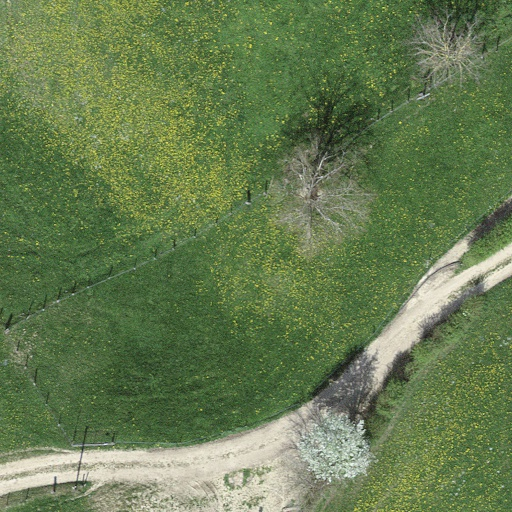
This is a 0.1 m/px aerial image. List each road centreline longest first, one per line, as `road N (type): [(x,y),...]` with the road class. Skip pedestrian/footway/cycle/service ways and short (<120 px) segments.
road 1 (track): [(0,483),(71,467),(205,460),(268,437),(323,408),(412,321),(511,258)]
road 2 (track): [(412,321),(435,273),(511,203)]
